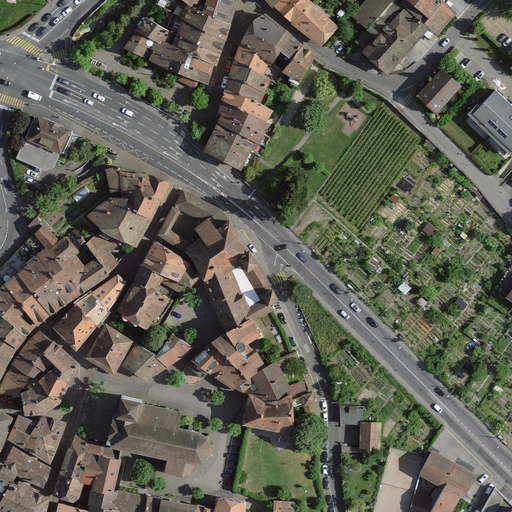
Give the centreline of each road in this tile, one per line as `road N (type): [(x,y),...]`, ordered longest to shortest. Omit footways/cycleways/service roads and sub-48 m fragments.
road 1 (primary): [(278,241),(511,474)]
road 2 (residential): [(278,241),(279,281),(330,390),(341,511)]
road 3 (residential): [(89,362),(196,170)]
road 4 (residential): [(220,487),(230,424),(224,412),(92,365)]
road 5 (residential): [(395,85),(511,215)]
road 6 (residential): [(395,85),(341,64),(260,0)]
road 7 (residential): [(92,365),(52,491),(60,499),(56,511)]
road 8 (primary): [(83,102),(196,170)]
road 9 (residential): [(487,0),(432,59),(395,85)]
